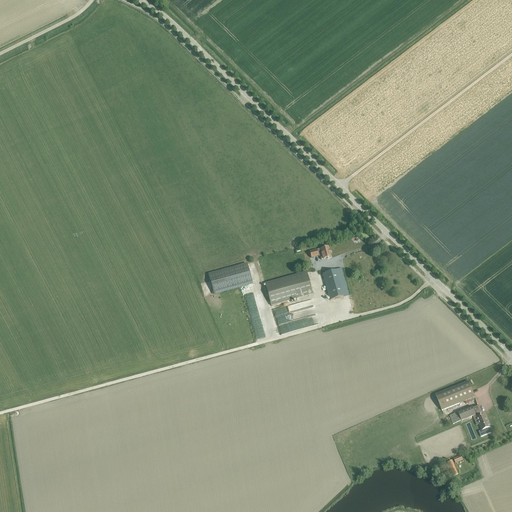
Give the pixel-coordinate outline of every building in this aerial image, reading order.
[(331,257),(328,247),(309,252),(311,258),(318,256),(318,257),(320,257),(321,260),(327,258),(327,259),(329,258),(329,257),(331,257)] [(252,285),(247,264),(208,274),(214,295),(252,285)] [(330,301),(349,295),(341,269),(322,274),(330,301)] [(265,283),(271,306),(312,294),(306,272),(265,283)] [(259,335),(252,299),(250,299),(249,296),(245,297),(245,301),(243,301),(247,316),(252,337),(259,335)] [(275,333),(310,326),(308,317),(304,318),(302,310),(278,315),(279,318),(273,319),(274,326),(273,326),(275,333)] [(468,382),(435,395),(442,411),(475,398),(468,382)] [(472,407),(449,416),(453,425),(475,415),(482,431),(479,432),(481,437),(491,433),(489,428),(490,428),(485,415),(480,416),(479,414),(481,413),(478,405),(472,408),(472,407)] [(449,465),(447,466),(448,470),(450,469),(454,476),(458,474),(452,461),(448,463),(449,465)]
